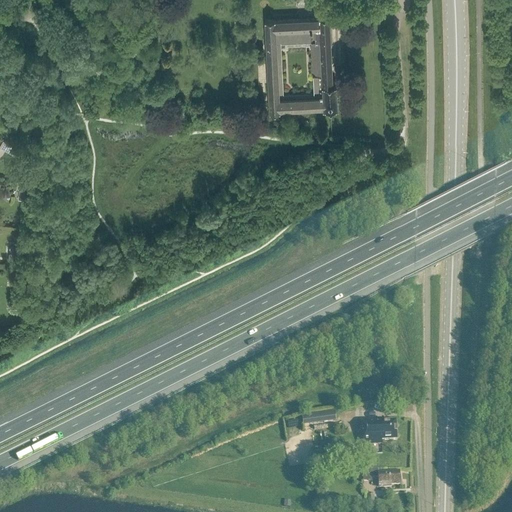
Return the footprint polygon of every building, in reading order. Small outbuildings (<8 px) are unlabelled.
[(270,111),(280,111),(280,109),(323,107),(323,109),(337,108),(336,84),(333,84),(329,16),(319,17),(319,18),(275,20),(275,19),(265,19),(270,111)] [(0,149),(5,152),(9,146),(4,143),(0,149)] [(29,200),(31,186),(20,185),(19,199),(29,200)] [(308,430),(334,426),(333,423),(340,421),(338,411),(305,417),(308,430)] [(382,442),(397,441),(396,422),(381,423),(381,420),(361,421),(361,429),(360,429),(361,447),(382,445),(382,442)] [(398,485),(398,473),(378,474),(377,470),(362,469),(363,482),(371,482),(371,479),(378,479),(378,488),(390,487),(390,485),(398,485)] [(374,509),(374,497),(366,497),(366,509),(374,509)]
